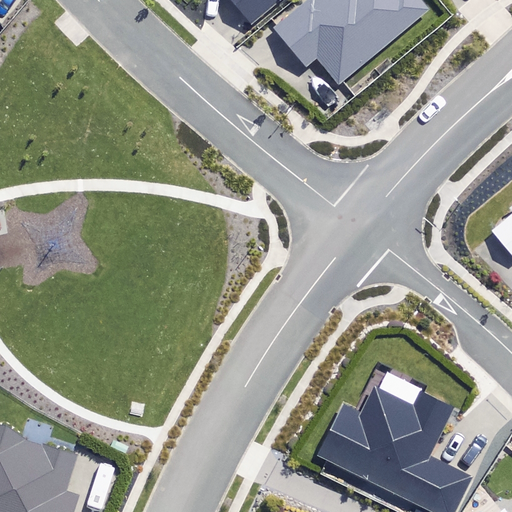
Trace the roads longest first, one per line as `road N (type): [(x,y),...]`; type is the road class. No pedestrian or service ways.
road 1 (residential): [(356,224),(213,110),(98,0)]
road 2 (residential): [(356,224),(249,377),(175,511)]
road 3 (residential): [(511,73),(405,168),(356,224)]
road 4 (residential): [(356,224),(511,358)]
